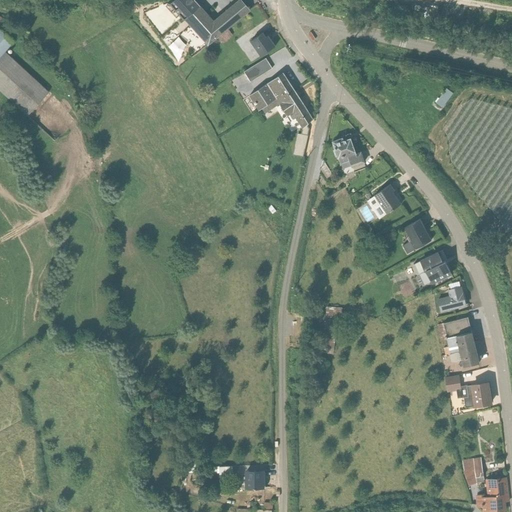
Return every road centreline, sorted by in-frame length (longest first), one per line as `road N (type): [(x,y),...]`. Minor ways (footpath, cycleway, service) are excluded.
road 1 (unclassified): [(329,81),(282,311),(281,511)]
road 2 (tertiary): [(329,81),(438,203),(468,253),(493,323),(511,456)]
road 3 (tertiary): [(346,30),(511,68)]
